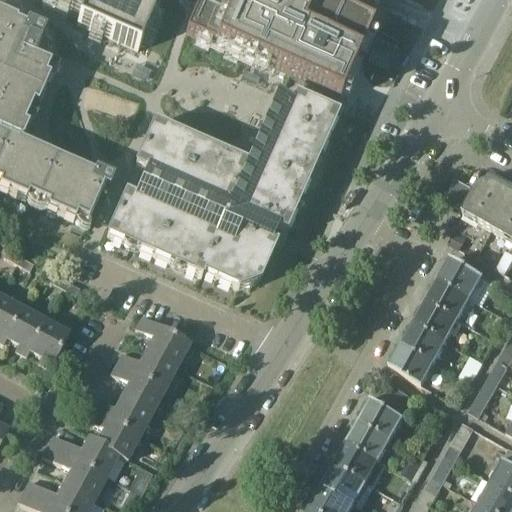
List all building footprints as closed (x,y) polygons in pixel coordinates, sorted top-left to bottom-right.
[(32,0),(79,21),(76,27),(137,54),(161,0),(32,0)] [(200,0),(193,18),(185,35),(339,103),(370,31),(299,0),(200,0)] [(0,59),(45,79),(50,69),(33,61),(36,53),(45,34),(26,26),(24,31),(16,27),(16,25),(0,17),(0,59)] [(0,93),(32,107),(37,109),(49,82),(45,80),(45,79),(0,59),(0,93)] [(0,137),(19,146),(21,144),(28,130),(23,128),(32,107),(0,93),(0,137)] [(125,198),(106,240),(123,247),(123,246),(138,252),(137,256),(169,269),(170,265),(185,271),(183,274),(200,281),(202,277),(238,293),(240,287),(252,282),(258,285),(274,250),(275,248),(271,246),(277,232),(285,236),(286,233),(292,219),(289,217),(295,203),(299,204),(313,173),(309,171),(316,157),(319,158),(333,126),(330,125),(333,117),(328,114),(300,102),(295,99),(292,106),(288,105),(280,101),(276,99),(246,168),(231,161),(229,165),(215,158),(216,155),(184,141),(183,144),(169,138),(170,135),(153,127),(134,169),(145,174),(133,201),(125,198)] [(0,137),(0,192),(25,204),(27,199),(48,209),(46,213),(74,225),(76,221),(87,226),(102,191),(108,194),(113,182),(95,174),(93,178),(19,146),(0,137)] [(465,216),(463,219),(479,228),(511,246),(511,198),(498,191),(499,189),(484,181),(482,185),(480,185),(478,189),(479,190),(473,202),(465,216)] [(453,191),(445,205),(461,214),(469,200),(465,198),(468,191),(456,185),(453,191)] [(8,253),(3,261),(16,268),(20,260),(8,253)] [(20,260),(16,268),(29,275),(33,267),(20,260)] [(450,265),(438,286),(470,304),(483,311),(496,288),(482,281),(450,263),(449,265),(450,265)] [(53,278),(48,289),(61,296),(66,285),(53,278)] [(66,285),(61,296),(73,303),(79,292),(66,285)] [(438,286),(426,308),(458,325),(470,304),(438,286)] [(0,300),(0,348),(2,350),(6,344),(22,313),(0,300)] [(426,308),(414,329),(446,347),(458,325),(426,308)] [(22,313),(6,344),(18,350),(14,357),(25,363),(29,356),(45,325),(22,313)] [(140,322),(135,333),(152,342),(145,355),(177,371),(189,349),(189,348),(140,322)] [(45,325),(29,356),(41,362),(37,369),(48,375),(68,337),(45,325)] [(414,329),(402,351),(433,369),(446,347),(414,329)] [(390,372),(389,373),(421,391),(422,390),(433,369),(402,351),(391,372),(390,372)] [(511,356),(505,352),(498,362),(509,369),(511,363),(511,356)] [(121,358),(115,368),(164,394),(177,371),(145,355),(139,367),(121,358)] [(498,362),(492,373),(503,380),(509,369),(498,362)] [(115,368),(109,379),(128,388),(121,401),(151,417),(164,394),(115,368)] [(492,373),(486,384),(497,390),(503,380),(492,373)] [(486,384),(479,396),(490,402),(497,390),(486,384)] [(370,406),(358,427),(391,445),(404,422),(406,423),(416,405),(397,394),(383,386),(372,405),(370,404),(369,406),(370,406)] [(479,396),(474,406),(484,413),(490,402),(479,396)] [(96,404),(90,415),(139,440),(151,417),(121,401),(114,414),(96,404)] [(474,406),(468,416),(479,422),(484,413),(474,406)] [(90,415),(84,425),(102,435),(96,446),(118,458),(117,460),(125,464),(139,440),(90,415)] [(358,427),(346,448),(379,467),(391,445),(358,427)] [(462,427),(456,438),(467,444),(473,433),(462,427)] [(456,438),(450,449),(460,455),(467,444),(456,438)] [(52,440),(47,450),(106,481),(117,460),(118,458),(96,446),(88,442),(80,455),(52,440)] [(346,448),(334,470),(366,489),(373,493),(386,471),(379,467),(346,448)] [(450,449),(444,461),(454,467),(460,455),(450,449)] [(47,450),(41,461),(69,476),(62,488),(93,504),(106,481),(47,450)] [(444,461),(437,471),(448,478),(454,467),(444,461)] [(511,468),(504,463),(490,486),(511,498),(511,468)] [(334,470),(321,492),(357,511),(362,511),(373,493),(366,489),(334,470)] [(437,471),(432,481),(443,487),(445,484),(448,478),(437,471)] [(432,481),(425,493),(436,500),(443,487),(432,481)] [(28,486),(22,496),(52,511),(88,511),(93,504),(62,488),(56,501),(28,486)] [(511,511),(511,498),(490,486),(478,508),(484,511),(511,511)] [(357,511),(321,492),(310,511),(357,511)] [(425,493),(419,504),(430,510),(436,500),(425,493)] [(52,511),(22,496),(17,506),(27,511),(52,511)]
